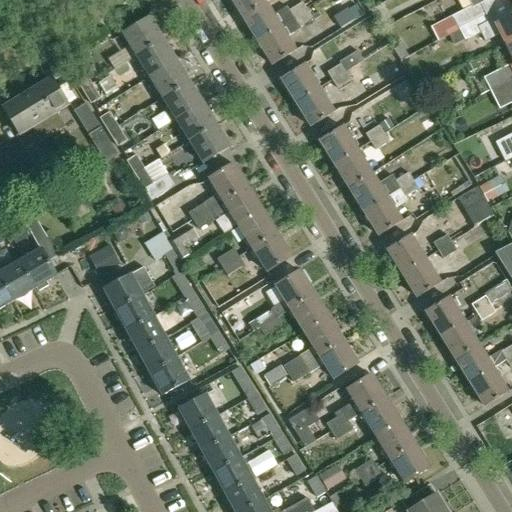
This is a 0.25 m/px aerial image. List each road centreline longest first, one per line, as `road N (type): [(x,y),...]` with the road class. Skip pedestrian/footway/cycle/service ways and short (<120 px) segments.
road 1 (residential): [(501,511),(180,0)]
road 2 (residential): [(123,455),(76,365),(62,355),(0,379)]
road 3 (residential): [(123,455),(0,511)]
